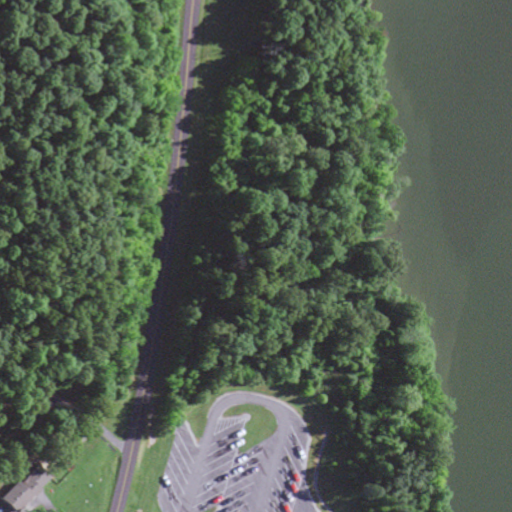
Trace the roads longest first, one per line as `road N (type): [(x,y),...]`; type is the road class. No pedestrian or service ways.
road 1 (tertiary): [(187,0),(158,309),(115,511)]
road 2 (residential): [(322,293),(248,511)]
